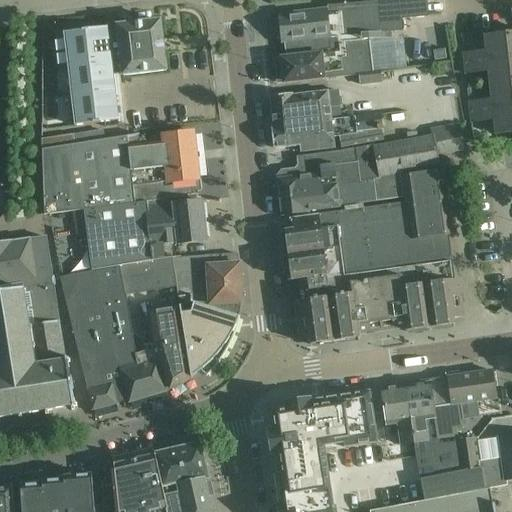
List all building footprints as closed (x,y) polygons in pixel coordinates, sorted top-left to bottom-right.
[(395,0),(327,6),(327,9),(278,15),(281,44),(284,43),(366,34),(387,31),(387,34),(402,32),(400,20),(426,17),(424,0),(395,0)] [(122,74),(122,76),(166,71),(160,21),(116,26),(116,27),(64,33),(73,118),(116,113),(112,76),(122,74)] [(462,53),(463,63),(511,57),(511,33),(483,36),(485,51),(462,53)] [(370,74),(366,34),(284,43),(286,59),(275,60),(277,83),(323,78),(323,79),(360,75),(370,74)] [(511,57),(463,63),(464,73),(487,70),(489,85),(511,82),(511,57)] [(382,72),(370,74),(360,75),(361,85),(383,82),(382,72)] [(467,102),(468,113),(511,107),(511,82),(489,85),(490,100),(467,102)] [(269,98),(273,127),(332,121),(331,108),(340,107),(338,91),(328,92),(328,91),(269,98)] [(511,132),(511,107),(468,113),(469,123),(492,121),(494,135),(511,132)] [(334,149),(333,138),(339,138),(340,148),(384,142),(380,115),(342,120),(332,121),(273,127),(275,148),(299,145),(300,153),(334,149)] [(303,213),(302,211),(403,198),(400,175),(440,169),(438,157),(466,153),(463,127),(434,131),(435,138),(377,145),(376,143),(344,148),(298,154),(299,162),(295,168),(295,170),(283,172),(278,177),(283,216),(303,213)] [(130,188),(195,181),(197,180),(192,133),(162,136),(163,140),(146,142),(125,145),(130,188)] [(197,195),(195,181),(130,188),(125,145),(124,137),(74,145),(73,135),(43,140),(45,215),(82,211),(82,209),(135,203),(195,195),(197,195)] [(454,281),(448,235),(452,234),(442,172),(403,177),(406,204),(307,217),(307,219),(294,220),(295,231),(286,232),(299,342),(308,340),(310,347),(359,340),(359,337),(405,331),(405,334),(454,327),(454,319),(463,318),(458,280),(454,281)] [(173,206),(196,203),(195,195),(135,203),(82,209),(82,211),(87,244),(148,238),(146,209),(173,207),(173,206)] [(146,209),(148,238),(151,263),(171,260),(170,245),(178,244),(178,245),(205,242),(200,203),(196,203),(173,206),(173,207),(146,209)] [(0,418),(15,416),(15,417),(19,416),(19,419),(22,419),(22,416),(26,415),(26,414),(41,412),(41,413),(45,412),(45,415),(48,415),(48,412),(52,411),(52,410),(53,410),(53,411),(55,410),(55,409),(63,408),(63,409),(65,409),(65,408),(67,408),(67,409),(71,408),(71,411),(74,411),(74,407),(77,407),(77,404),(75,404),(74,399),(72,389),(72,388),(72,387),(71,387),(70,380),(70,379),(71,379),(70,377),(69,368),(68,363),(70,363),(70,359),(67,360),(66,357),(65,357),(65,355),(64,355),(63,348),(63,345),(62,345),(61,338),(62,338),(61,335),(60,329),(60,328),(59,323),(59,321),(59,322),(46,238),(30,240),(30,239),(0,243),(0,418)] [(151,263),(148,238),(87,244),(90,273),(119,268),(151,263)] [(208,255),(171,260),(178,299),(201,306),(238,318),(239,318),(239,317),(238,316),(241,303),(242,302),(240,264),(210,266),(208,255)] [(119,268),(90,273),(60,278),(68,313),(92,412),(128,402),(128,403),(167,392),(166,389),(153,349),(146,352),(134,355),(133,349),(119,268)] [(181,323),(189,375),(190,375),(190,374),(191,373),(192,378),(194,378),(193,377),(201,372),(203,371),(203,370),(214,359),(214,360),(215,358),(224,347),(224,348),(226,346),(225,346),(232,334),(233,334),(233,333),(238,318),(201,306),(178,299),(181,323)] [(153,349),(166,389),(169,388),(170,390),(180,384),(179,382),(189,375),(181,323),(153,328),(156,344),(145,346),(146,352),(153,349)] [(406,385),(414,441),(422,499),(485,487),(485,488),(508,485),(507,480),(499,480),(497,458),(482,461),(478,438),(457,442),(457,443),(439,446),(438,441),(442,440),(442,439),(458,436),(457,427),(464,426),(460,405),(496,399),(492,371),(410,383),(410,384),(406,385)] [(414,441),(406,385),(383,388),(388,424),(398,423),(401,444),(414,441)] [(268,431),(272,457),(273,456),(276,476),(273,476),(278,506),(277,506),(277,511),(326,511),(316,442),(343,438),(345,448),(377,444),(369,393),(311,401),(310,400),(285,404),(286,411),(273,413),(275,430),(268,431)] [(98,420),(117,415),(115,407),(95,412),(98,420)] [(499,480),(507,480),(511,478),(511,434),(501,436),(503,457),(497,458),(499,480)] [(186,494),(190,511),(218,511),(203,444),(180,449),(190,493),(186,494)] [(190,493),(180,449),(156,454),(157,455),(168,507),(169,511),(190,511),(186,494),(190,493)] [(168,507),(157,455),(114,465),(119,511),(151,511),(168,507)] [(364,494),(384,491),(381,467),(361,470),(364,494)] [(15,511),(94,511),(92,476),(75,477),(75,475),(20,485),(20,486),(13,486),(15,511)] [(412,476),(394,479),(396,494),(414,492),(412,476)] [(4,487),(0,487),(0,511),(15,511),(13,486),(4,487)] [(493,511),(489,489),(397,506),(373,511),(367,511),(493,511)]
